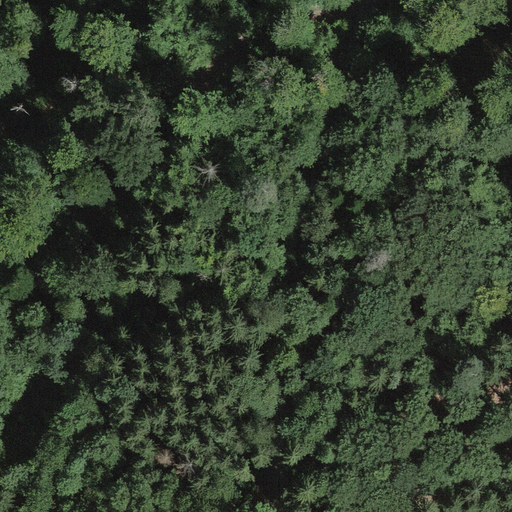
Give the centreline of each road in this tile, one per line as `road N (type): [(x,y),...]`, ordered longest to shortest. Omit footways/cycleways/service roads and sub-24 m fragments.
road 1 (track): [(14,511),(38,475),(150,170),(192,91),(236,49),(297,16),(368,2)]
road 2 (track): [(369,0),(311,209),(287,338),(279,511)]
